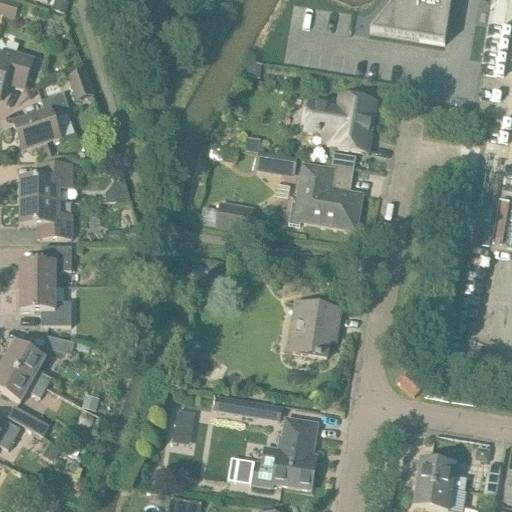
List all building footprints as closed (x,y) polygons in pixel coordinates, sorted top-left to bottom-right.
[(396,6),(395,5),(370,35),(444,47),(451,0),(406,0),(405,8),(396,6)] [(0,1),(0,16),(15,21),(19,8),(0,1)] [(54,1),(51,11),(65,15),(68,5),(54,1)] [(0,103),(5,87),(25,93),(34,62),(15,56),(5,53),(6,51),(2,45),(0,43),(0,103)] [(249,65),(247,75),(247,78),(260,81),(262,67),(249,65)] [(85,73),(67,79),(76,104),(94,98),(85,73)] [(45,115),(13,126),(22,155),(60,142),(53,121),(70,116),(64,96),(41,104),(45,115)] [(332,151),(348,153),(368,156),(368,155),(364,155),(369,124),(373,124),(376,105),(340,100),(339,111),(310,106),(305,134),(323,137),(322,142),(333,143),(332,151)] [(100,163),(109,153),(97,143),(88,153),(100,163)] [(334,169),(353,172),(356,160),(336,157),(334,169)] [(257,160),(255,173),(282,177),(284,164),(257,160)] [(330,193),(333,173),(304,168),(301,189),(306,190),(304,205),(297,204),(297,205),(292,205),(288,227),(300,229),(300,224),(355,234),(361,198),(330,193)] [(20,182),(20,206),(59,206),(59,192),(71,192),(72,170),(38,169),(38,182),(20,182)] [(125,193),(109,194),(110,205),(125,205),(125,193)] [(59,206),(20,206),(20,229),(38,229),(38,242),(71,243),(71,220),(59,220),(59,206)] [(219,213),(216,230),(249,236),(252,219),(219,213)] [(106,234),(106,247),(125,247),(125,238),(119,238),(119,234),(106,234)] [(70,250),(61,250),(41,250),(41,265),(20,265),(20,290),(55,290),(55,275),(70,275),(70,250)] [(55,290),(20,290),(20,315),(41,315),(41,330),(71,330),(71,305),(55,305),(55,290)] [(295,306),(292,326),(288,355),(326,361),(331,333),(337,334),(340,313),(295,306)] [(182,339),(180,345),(183,349),(189,349),(192,343),(188,338),(182,339)] [(72,358),(75,346),(46,339),(43,351),(72,358)] [(45,363),(32,356),(15,346),(3,367),(46,392),(52,382),(39,374),(45,363)] [(0,372),(0,394),(8,399),(21,406),(27,395),(40,402),(46,392),(3,367),(0,372)] [(100,401),(86,397),(82,412),(96,416),(100,401)] [(214,414),(253,421),(282,426),(285,413),(216,401),(214,414)] [(40,424),(15,409),(9,420),(34,434),(40,424)] [(80,417),(77,423),(79,429),(85,432),(91,430),(94,424),(92,418),(86,415),(80,417)] [(0,450),(8,455),(21,433),(0,420),(0,450)] [(251,484),(291,490),(311,494),(315,468),(311,468),(317,427),(286,422),(283,440),(278,439),(276,451),(264,449),(261,465),(254,464),(251,484)] [(71,446),(66,454),(76,459),(81,451),(71,446)] [(60,453),(48,447),(41,460),(53,466),(60,453)] [(477,451),(474,464),(487,466),(490,453),(477,451)] [(63,452),(60,456),(72,464),(74,460),(63,452)] [(443,460),(442,467),(454,469),(455,462),(443,460)] [(456,469),(455,469),(454,469),(442,467),(420,463),(417,487),(453,492),(453,493),(464,494),(466,482),(453,480),(455,470),(456,470),(456,469)] [(503,470),(489,468),(485,497),(498,499),(503,470)] [(417,487),(413,510),(425,511),(449,511),(453,493),(453,492),(417,487)]
